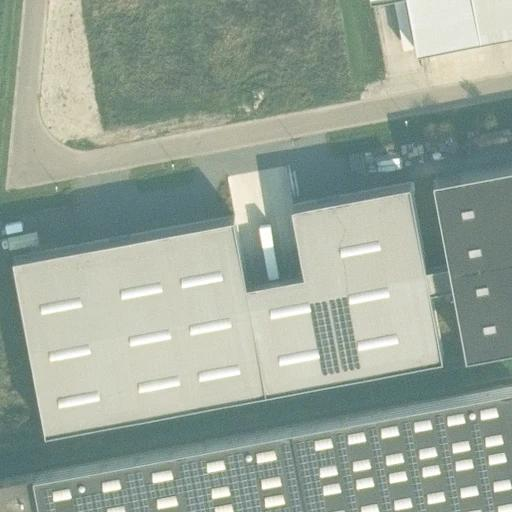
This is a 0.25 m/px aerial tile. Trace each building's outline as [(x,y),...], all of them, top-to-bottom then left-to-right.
[(153,0),(87,12),(111,140),(345,94),(326,0),(153,0)] [(511,0),(409,0),(419,49),(511,31),(511,0)] [(456,287),(468,352),(511,343),(511,163),(435,177),(452,265),(456,287)] [(235,214),(13,256),(46,431),(444,356),(432,292),(444,289),(456,287),(452,265),(440,267),(428,269),(412,181),(294,203),(307,271),(248,282),(235,214)] [(511,511),(511,383),(0,478),(0,511),(511,511)]
